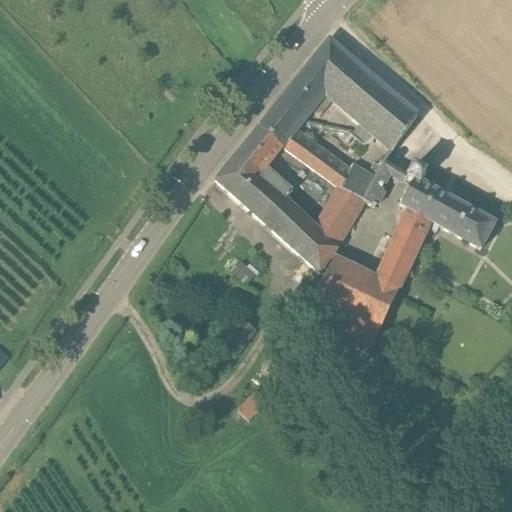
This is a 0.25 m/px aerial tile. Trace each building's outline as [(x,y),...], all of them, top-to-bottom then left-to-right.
[(301,75),(332,103),(374,138),(370,140),(390,157),(417,118),(329,41),(325,46),(301,75)] [(332,103),(301,75),(280,102),(302,120),(309,111),(319,119),(332,103)] [(339,190),(362,204),(384,165),(382,164),(381,166),(380,167),(374,163),(367,174),(352,165),(347,174),(291,134),(302,120),(280,102),(257,130),(282,150),(314,173),(329,183),(339,190)] [(330,259),(362,204),(339,190),(313,233),(281,205),(292,193),(264,168),(269,161),(247,142),(215,183),(320,276),(330,259)] [(392,170),(384,165),(362,204),(374,210),(383,194),(380,192),(388,177),(392,170)] [(407,179),(404,177),(400,184),(409,189),(399,207),(410,213),(378,282),(333,260),(305,319),(371,349),(430,224),(480,252),(494,226),(420,185),(425,175),(413,168),(407,179)] [(255,277),(239,262),(229,272),(245,287),(255,277)] [(234,361),(238,355),(254,333),(239,322),(223,344),(219,350),(234,361)] [(0,346),(0,377),(13,354),(0,346)] [(248,423),(270,400),(258,388),(235,411),(248,423)]
